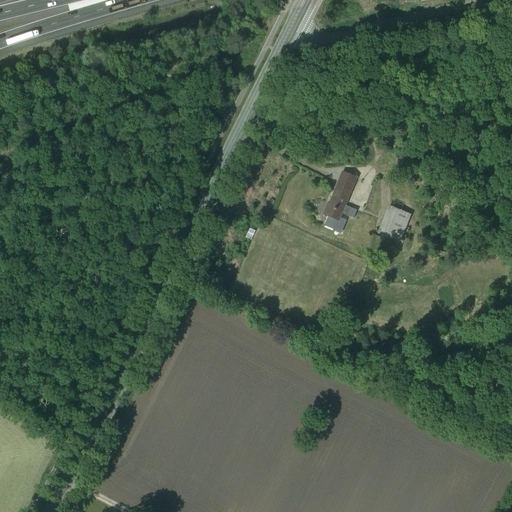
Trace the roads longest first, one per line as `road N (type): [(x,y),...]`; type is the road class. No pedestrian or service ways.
road 1 (primary): [(48,511),(287,35)]
road 2 (track): [(328,38),(335,83),(372,137),(375,161),(361,171),(316,170),(239,129)]
road 3 (unclassified): [(287,35),(328,38),(484,0)]
road 4 (motorway): [(0,41),(118,0)]
